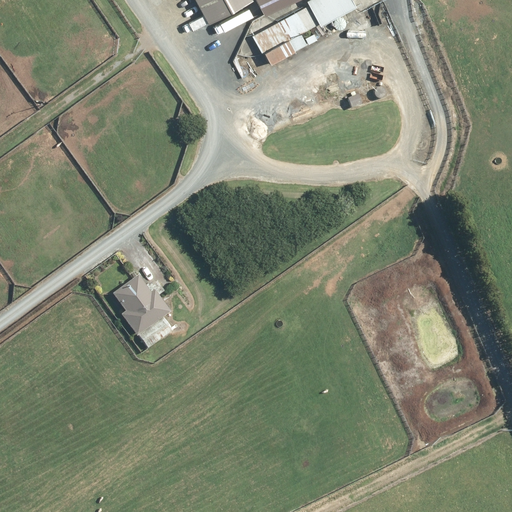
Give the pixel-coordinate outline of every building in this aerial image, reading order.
[(184,0),(202,33),(256,5),(253,0),(184,0)] [(258,0),(266,13),(289,0),(258,0)] [(351,0),(311,0),(307,2),(321,27),(356,7),(351,0)] [(305,8),(252,37),(262,55),(266,54),(273,66),(318,41),(314,34),(305,39),(303,34),(315,27),(305,8)] [(361,92),(348,99),(353,110),(366,103),(361,92)] [(140,274),(113,294),(127,311),(122,315),(148,349),(174,330),(164,317),(172,312),(156,290),(154,292),(140,274)]
